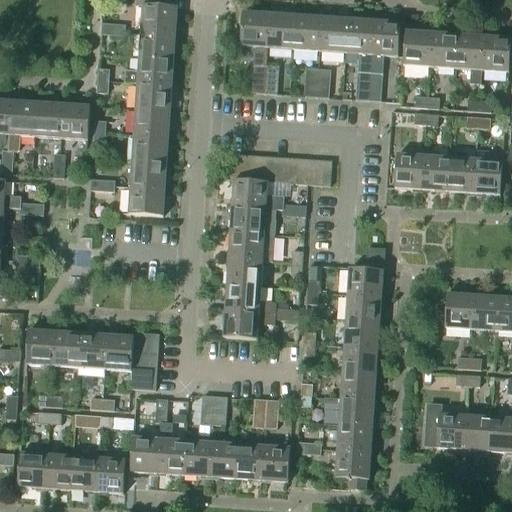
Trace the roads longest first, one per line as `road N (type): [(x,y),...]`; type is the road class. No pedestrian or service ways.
road 1 (residential): [(342,265),(349,143),(197,134)]
road 2 (residential): [(197,134),(209,0)]
road 3 (residential): [(191,256),(197,134)]
